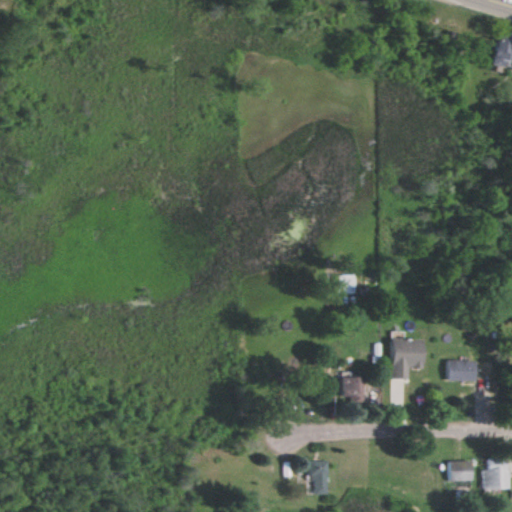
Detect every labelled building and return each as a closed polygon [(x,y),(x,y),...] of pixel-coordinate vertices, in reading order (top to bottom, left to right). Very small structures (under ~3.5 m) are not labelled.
[(511,52),(511,34),(493,33),(490,65),(507,67),(508,52),(511,52)] [(336,275),(336,293),(353,293),(353,274),(336,275)] [(405,378),(405,368),(420,368),(420,339),(388,339),(387,378),(405,378)] [(472,381),(473,360),(445,360),(444,380),(472,381)] [(349,372),(340,371),(339,390),(348,390),(348,402),(360,403),(361,377),(349,376),(349,372)] [(506,488),(505,458),(484,458),(484,469),(479,470),(480,489),(506,488)] [(324,460),(308,460),(308,494),(324,494),(324,460)] [(446,480),(469,480),(469,460),(445,461),(446,480)]
